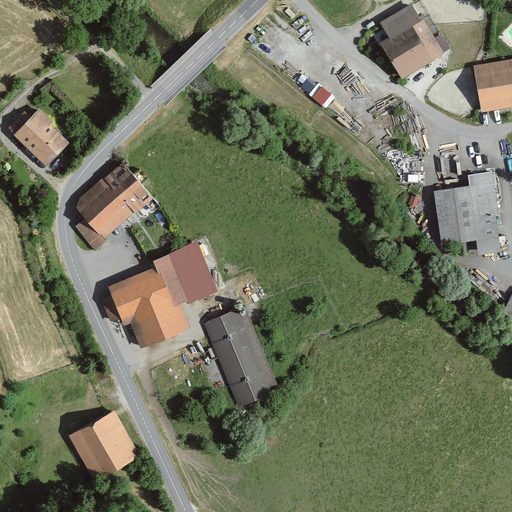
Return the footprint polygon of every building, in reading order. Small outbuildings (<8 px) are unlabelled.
[(408,2),(376,24),(387,40),(380,46),(404,80),(444,52),(408,2)] [(288,8),(285,12),(292,18),(295,14),(288,8)] [(511,59),(473,67),(481,114),(511,107),(511,59)] [(309,92),(326,104),(335,93),(318,80),(309,92)] [(24,108),(7,128),(48,166),(68,144),(49,127),(52,124),(36,110),(32,115),(24,108)] [(124,163),(76,203),(83,220),(75,227),(95,251),(155,200),(124,163)] [(468,187),(434,192),(441,246),(468,242),(470,255),(502,250),(491,172),(466,176),(468,187)] [(111,295),(101,299),(110,321),(122,316),(125,324),(134,321),(144,347),(190,328),(183,309),(219,294),(198,241),(149,260),(152,270),(108,287),(111,295)] [(511,295),(503,314),(511,318),(511,295)] [(238,312),(208,325),(241,401),(278,385),(249,317),(241,320),(238,312)] [(114,408),(70,432),(96,479),(140,454),(114,408)]
